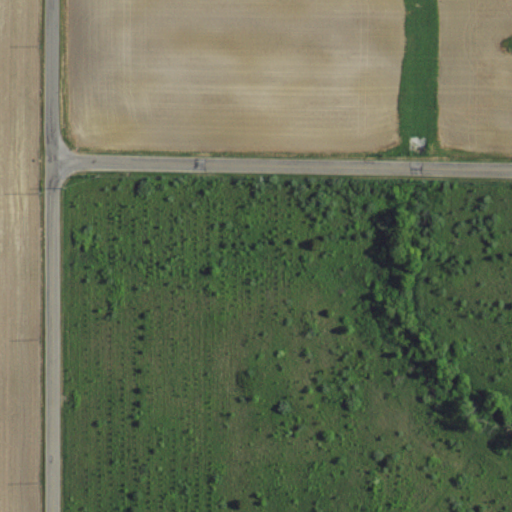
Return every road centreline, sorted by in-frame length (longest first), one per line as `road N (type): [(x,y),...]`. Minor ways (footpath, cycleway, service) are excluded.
road 1 (residential): [(52,511),(51,0)]
road 2 (residential): [(511,169),(52,162)]
